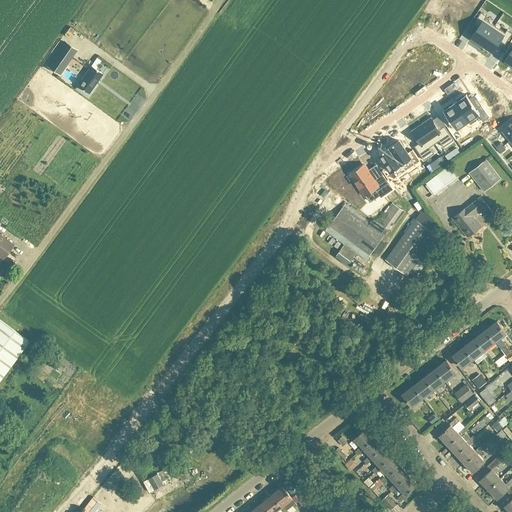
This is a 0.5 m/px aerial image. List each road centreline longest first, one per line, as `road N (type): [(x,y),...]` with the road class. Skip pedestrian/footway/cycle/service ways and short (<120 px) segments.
road 1 (unknown): [(327,162),(102,493)]
road 2 (unclassified): [(220,0),(0,301)]
road 3 (unclassified): [(219,511),(369,391)]
road 4 (residential): [(470,63),(327,162)]
road 5 (unclassified): [(369,391),(499,290)]
